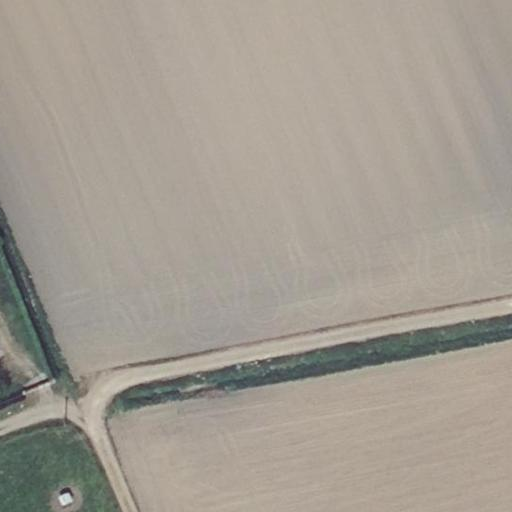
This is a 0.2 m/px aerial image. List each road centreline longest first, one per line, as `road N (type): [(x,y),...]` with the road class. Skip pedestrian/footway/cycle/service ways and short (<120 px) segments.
road 1 (track): [(86,411),(116,384),(147,375),(511,307)]
road 2 (track): [(129,511),(86,411),(40,415),(0,430)]
